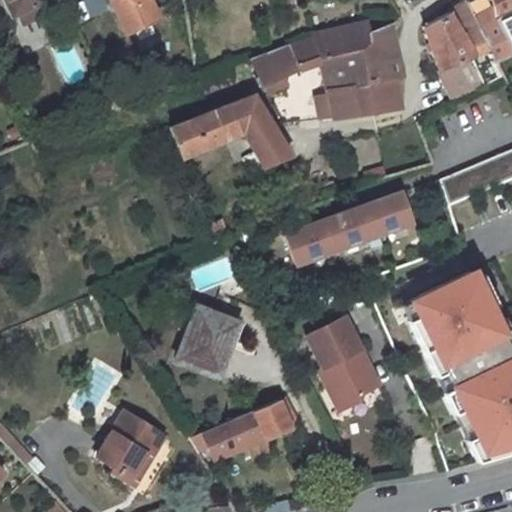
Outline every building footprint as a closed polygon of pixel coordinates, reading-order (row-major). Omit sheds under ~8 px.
[(40,0),(39,0),(7,0),(14,13),(40,0)] [(40,0),(14,13),(20,27),(47,14),(40,0)] [(110,0),(126,33),(158,18),(150,0),(110,0)] [(511,0),(467,0),(464,2),(476,25),(493,63),(510,55),(494,19),(511,9),(511,0)] [(449,97),(500,77),(493,63),(476,25),(464,2),(448,10),(449,12),(471,58),(438,71),(449,97)] [(511,9),(494,19),(510,55),(511,54),(511,9)] [(471,58),(449,12),(420,27),(438,71),(471,58)] [(393,79),(405,77),(392,25),(368,33),(366,21),(310,35),(325,91),(327,91),(393,79)] [(74,42),(52,50),(66,86),(88,78),(74,42)] [(250,57),(249,57),(261,86),(263,85),(266,94),(286,85),(283,78),(297,71),(286,44),(250,57)] [(398,106),(393,79),(327,91),(331,117),(398,106)] [(252,94),(168,128),(179,156),(241,132),(253,152),(241,157),(250,173),(290,157),(252,94)] [(511,149),(435,182),(445,207),(511,178),(511,149)] [(398,193),(281,235),(292,265),(365,238),(369,250),(380,246),(375,234),(408,222),(398,193)] [(221,220),(205,226),(210,239),(226,233),(221,220)] [(386,299),(404,341),(413,358),(433,401),(447,425),(464,465),(511,449),(511,366),(511,367),(460,263),(386,299)] [(238,323),(194,305),(174,356),(217,374),(238,323)] [(317,368),(338,410),(357,401),(359,395),(379,385),(366,359),(362,361),(357,350),(360,348),(343,316),(305,334),(321,367),(317,368)] [(285,396),(201,431),(212,458),(299,422),(285,396)] [(125,409),(98,454),(133,474),(150,446),(157,450),(167,434),(125,409)] [(140,479),(157,450),(150,446),(133,474),(140,479)]
